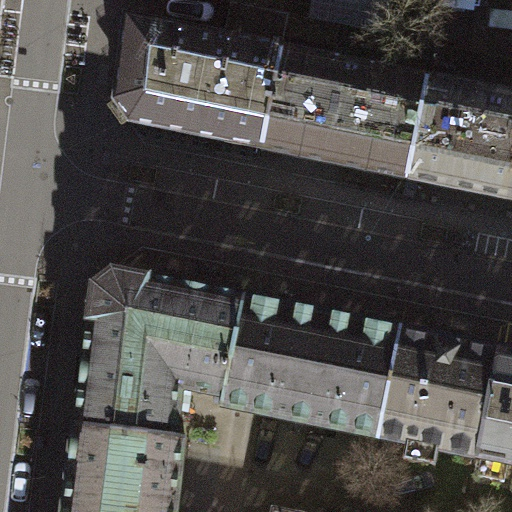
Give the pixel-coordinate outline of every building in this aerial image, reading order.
[(116,102),(132,122),(263,148),(283,49),(127,18),(116,102)] [(263,148),(408,178),(428,78),(283,49),(263,148)] [(511,95),(428,78),(408,178),(511,198),(511,95)] [(244,297),(113,270),(93,285),(75,425),(173,437),(179,387),(223,396),(244,297)] [(260,300),(244,297),(223,396),(222,405),(243,409),(380,437),(402,329),(260,300)] [(500,349),(402,329),(380,437),(478,457),(500,349)] [(478,457),(511,463),(511,351),(500,349),(478,457)] [(75,425),(64,511),(177,511),(186,439),(173,437),(75,425)]
